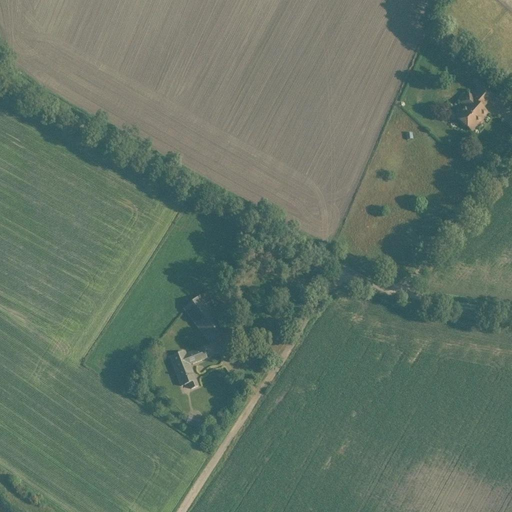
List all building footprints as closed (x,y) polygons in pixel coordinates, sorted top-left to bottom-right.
[(460,122),(460,124),(465,129),(467,128),(471,132),(487,114),(482,109),(484,107),(483,106),(487,101),(488,102),(494,96),(484,87),(474,99),(468,94),(459,104),(466,111),(457,120),(460,122)] [(204,335),(220,323),(200,298),(184,310),(204,335)] [(212,310),(220,319),(228,313),(220,303),(212,310)] [(193,353),(185,355),(185,354),(171,359),(177,378),(181,387),(189,384),(191,390),(197,387),(189,366),(206,359),(202,349),(193,353)] [(190,417),(187,424),(200,429),(202,422),(190,417)]
